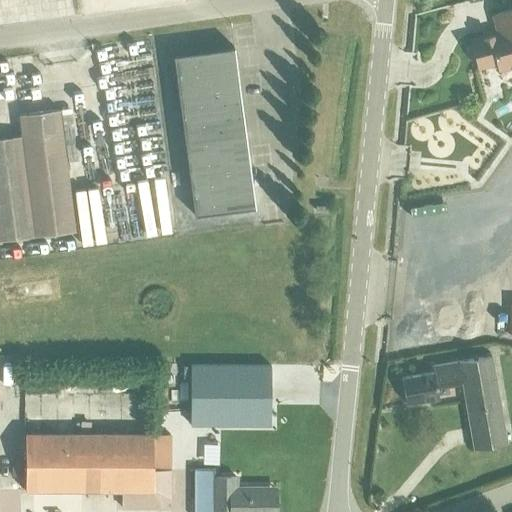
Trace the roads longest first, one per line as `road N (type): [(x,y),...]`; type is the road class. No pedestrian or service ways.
road 1 (tertiary): [(337,511),(386,0)]
road 2 (unclassified): [(271,0),(0,40)]
